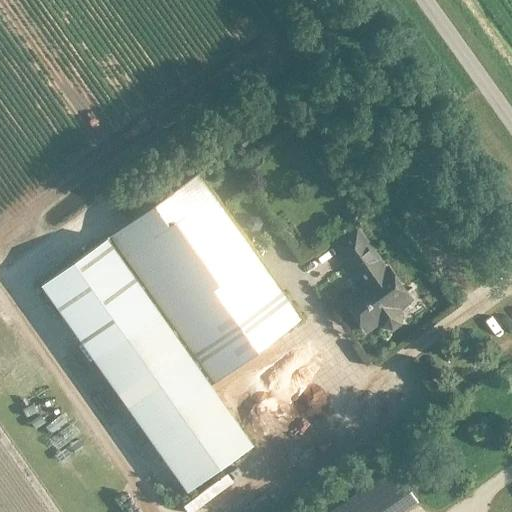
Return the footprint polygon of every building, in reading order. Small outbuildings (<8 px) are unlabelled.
[(110,237),(68,267),(42,286),(148,436),(162,455),(188,492),(253,445),(211,386),(302,321),(201,178),(113,241),(110,237)] [(386,270),(357,230),(336,246),(367,289),(346,304),(366,332),(379,323),(383,328),(392,330),(400,324),(401,315),(393,303),(406,294),(388,269),(386,270)] [(316,274),(333,262),(322,246),(305,258),(316,274)] [(136,464),(145,459),(135,440),(126,446),(136,464)] [(334,511),(406,511),(420,502),(394,470),(334,511)]
